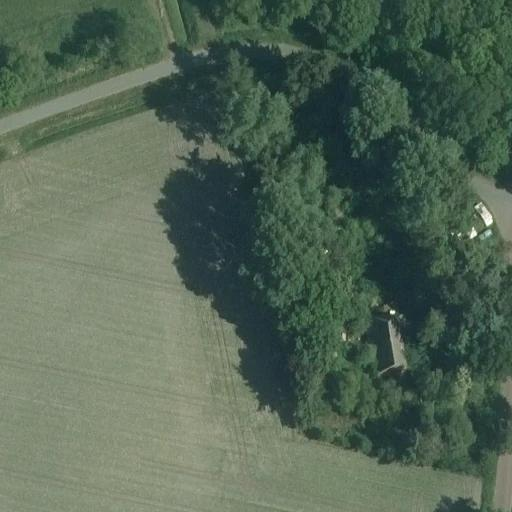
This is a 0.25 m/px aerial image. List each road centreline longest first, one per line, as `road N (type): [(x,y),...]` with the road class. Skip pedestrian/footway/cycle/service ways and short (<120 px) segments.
road 1 (unclassified): [(0,127),(224,52),(301,54),(380,92),(460,174),(511,204)]
road 2 (tertiary): [(511,331),(499,511)]
